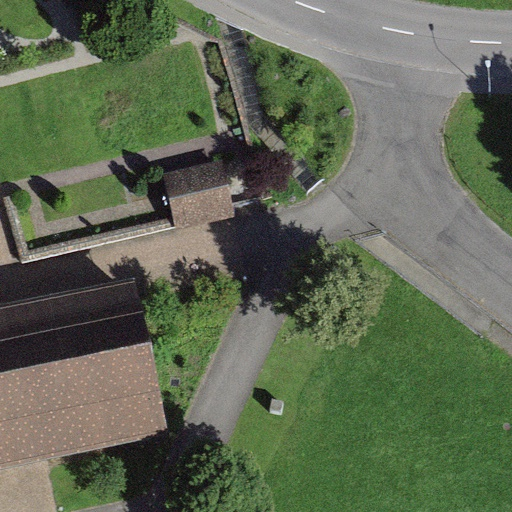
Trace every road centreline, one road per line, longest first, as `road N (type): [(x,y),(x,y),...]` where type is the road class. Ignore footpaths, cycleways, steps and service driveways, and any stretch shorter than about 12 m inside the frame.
road 1 (unclassified): [(411,34),(398,132),(403,179),(435,222),(511,281)]
road 2 (unclassified): [(290,0),(411,34)]
